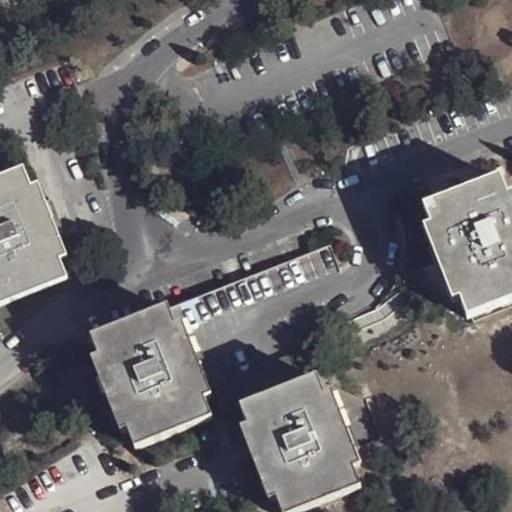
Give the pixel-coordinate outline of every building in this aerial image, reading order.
[(19,163),(0,170),(0,297),(65,271),(51,236),(61,231),(45,194),(34,198),(19,163)] [(416,202),(462,309),(511,289),(511,213),(496,172),(416,202)] [(167,299),(90,332),(98,350),(105,369),(111,366),(127,403),(121,406),(128,422),(136,440),(213,407),(205,388),(176,321),(184,318),(188,326),(336,266),(324,238),(168,303),(167,299)] [(176,321),(205,388),(213,385),(206,369),(215,366),(199,331),(191,334),(188,327),(184,318),(176,321)] [(294,346),(219,378),(229,401),(240,397),(251,424),(254,432),(262,429),(278,468),(271,471),(277,485),(284,502),(362,470),(355,452),(329,391),(318,364),(304,369),(294,346)] [(105,369),(98,350),(90,353),(120,425),(128,422),(121,406),(127,403),(111,366),(105,369)] [(329,391),(355,452),(363,448),(357,435),(367,431),(351,393),(341,397),(337,388),(329,391)] [(240,429),(265,489),(277,485),(271,471),(278,468),(262,429),(254,432),(251,424),(240,429)]
